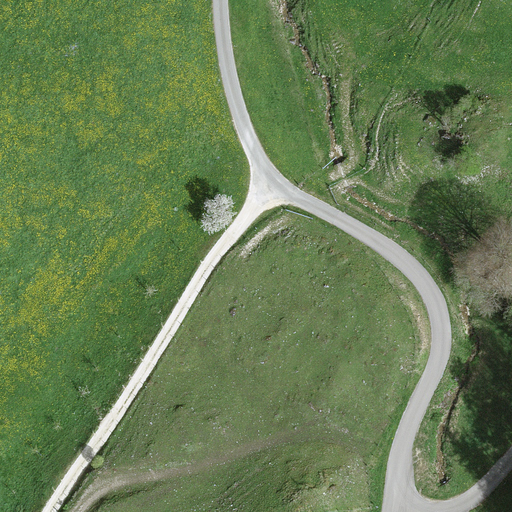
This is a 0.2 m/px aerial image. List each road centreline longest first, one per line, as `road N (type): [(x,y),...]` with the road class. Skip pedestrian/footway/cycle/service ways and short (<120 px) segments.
road 1 (unclassified): [(388,511),(402,433),(438,354),(437,311),(393,254),(288,194),(258,166),(238,126),(216,0)]
road 2 (track): [(48,511),(270,178)]
